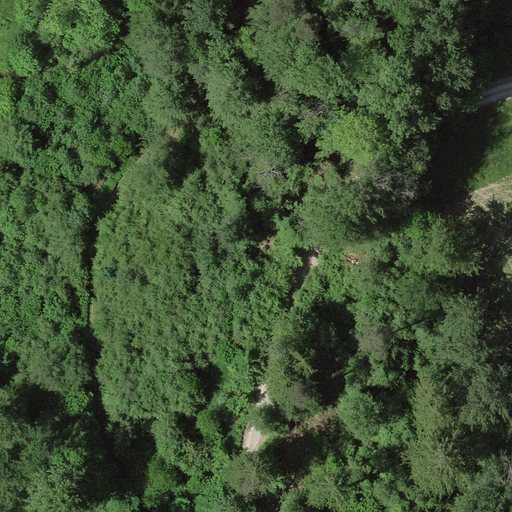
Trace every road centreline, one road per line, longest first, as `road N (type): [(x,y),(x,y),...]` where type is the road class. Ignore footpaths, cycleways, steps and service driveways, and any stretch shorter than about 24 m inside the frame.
road 1 (track): [(146,511),(96,374),(88,313),(92,245),(123,174),(177,130),(220,68),(243,0)]
road 2 (track): [(511,85),(425,119),(363,167),(317,237),(285,311),(230,511)]
